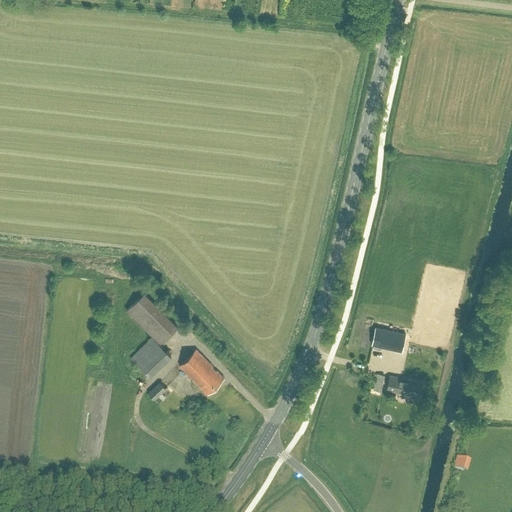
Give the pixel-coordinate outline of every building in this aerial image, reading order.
[(126,310),(152,336),(130,357),(150,377),(171,356),(159,344),(178,326),(144,292),(126,310)] [(405,333),(375,326),(371,344),(402,350),(405,333)] [(180,365),(207,393),(224,377),(218,371),(217,372),(211,366),(212,365),(196,349),(180,365)] [(411,352),(409,360),(433,365),(435,357),(411,352)] [(422,398),(425,384),(393,377),(390,391),(422,398)] [(154,400),(166,388),(159,382),(148,393),(154,400)]
